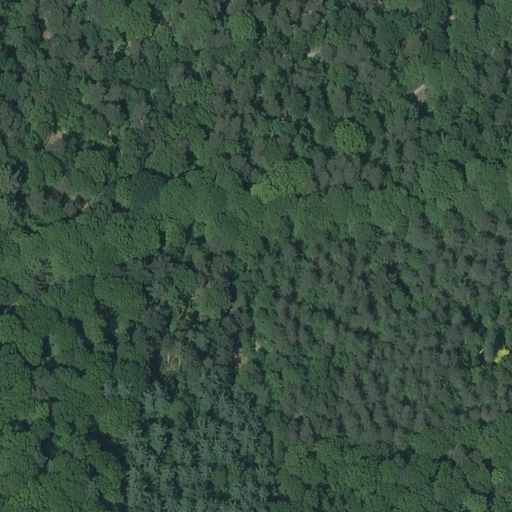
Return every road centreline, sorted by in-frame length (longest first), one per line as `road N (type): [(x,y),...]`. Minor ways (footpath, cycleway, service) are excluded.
road 1 (track): [(475,16),(358,142),(311,171),(268,216),(243,268),(277,511)]
road 2 (track): [(0,281),(511,197)]
road 3 (track): [(10,103),(511,10)]
road 4 (track): [(272,471),(511,432)]
road 5 (track): [(0,352),(25,511)]
